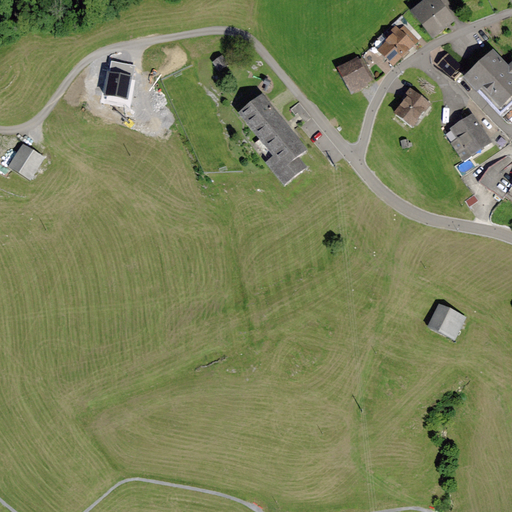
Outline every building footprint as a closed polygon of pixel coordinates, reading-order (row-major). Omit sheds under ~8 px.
[(455,21),(438,0),(429,0),(411,14),(432,40),(455,21)] [(420,41),(404,26),(399,31),(395,27),(390,32),(394,36),(378,51),(393,67),(420,41)] [(511,64),(509,69),(493,53),(467,81),(501,114),(511,101),(511,64)] [(461,67),(447,55),(437,66),(451,78),(461,67)] [(225,56),(213,64),(219,74),(231,67),(225,56)] [(361,58),(338,70),(351,94),(374,81),(361,58)] [(131,67),(107,63),(102,94),(127,98),(131,67)] [(431,106),(411,90),(406,96),(408,98),(394,116),(412,130),(431,106)] [(313,153),(266,96),(242,116),(279,160),(272,166),(289,187),(310,169),(303,161),(313,153)] [(475,117),(454,129),(472,157),(492,144),(475,117)] [(46,160),(23,146),(8,169),(31,183),(46,160)] [(511,187),(511,188),(511,187),(511,156),(510,155),(489,169),(479,183),(511,205),(511,187)] [(467,318),(439,305),(428,330),(456,342),(467,318)]
